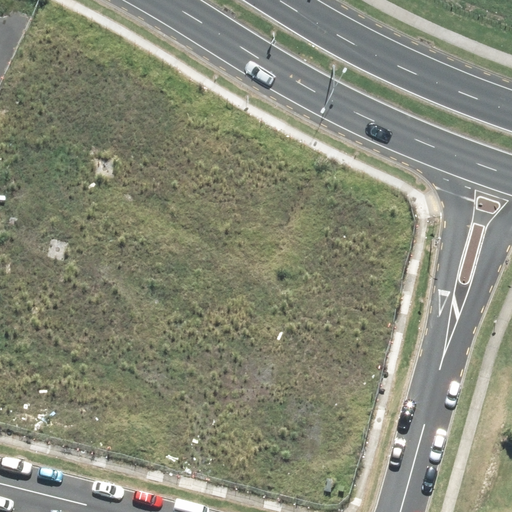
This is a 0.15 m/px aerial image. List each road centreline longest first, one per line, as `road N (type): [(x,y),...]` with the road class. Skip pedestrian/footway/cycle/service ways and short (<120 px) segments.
road 1 (secondary): [(446,148),(159,0)]
road 2 (secondary): [(287,0),(511,110)]
road 3 (residential): [(448,334),(443,278),(459,194),(446,148)]
road 4 (residential): [(448,334),(396,511)]
road 5 (residential): [(511,214),(484,284),(448,334)]
